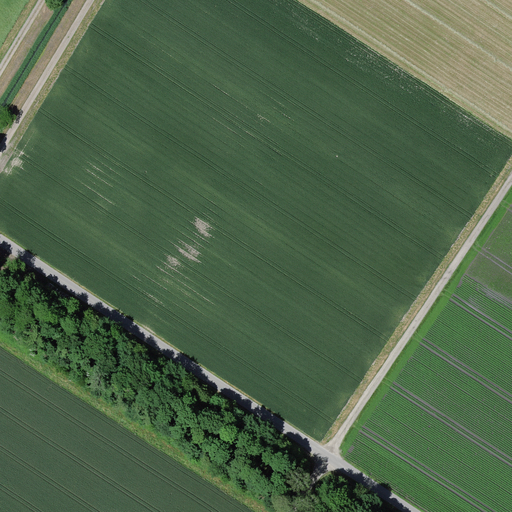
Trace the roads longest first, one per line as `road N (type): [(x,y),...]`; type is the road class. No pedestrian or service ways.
road 1 (track): [(412,511),(0,240)]
road 2 (track): [(511,189),(291,511)]
road 3 (track): [(0,157),(90,0)]
